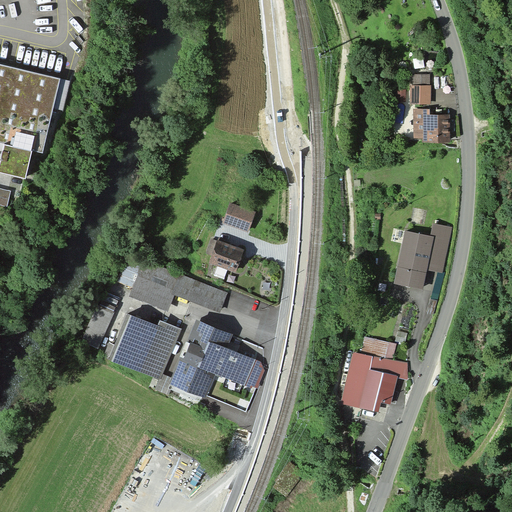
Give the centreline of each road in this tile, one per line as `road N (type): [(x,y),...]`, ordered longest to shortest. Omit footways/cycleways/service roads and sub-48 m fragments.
road 1 (tertiary): [(438,0),(462,81),(470,153),(464,260),(377,511)]
road 2 (track): [(350,511),(334,388),(351,278),(338,107),(347,58),(332,0)]
